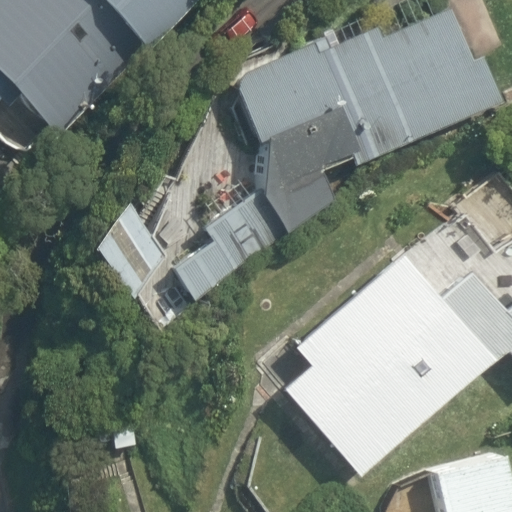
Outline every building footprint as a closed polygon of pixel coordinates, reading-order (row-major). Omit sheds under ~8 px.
[(93,42),(120,69),(181,7),(173,0),(0,0),(0,109),(13,123),(93,42)] [(237,151),(269,230),(317,211),(307,186),(482,114),(436,3),(213,95),(237,151)] [(128,314),(158,286),(180,310),(257,240),(189,165),(133,217),(111,193),(60,240),(128,314)] [(511,280),(509,277),(480,302),(455,273),(428,296),(389,252),(274,350),(292,372),(264,396),(336,480),(486,352),(511,382),(511,280)] [(501,511),(486,451),(419,468),(430,511),(501,511)]
